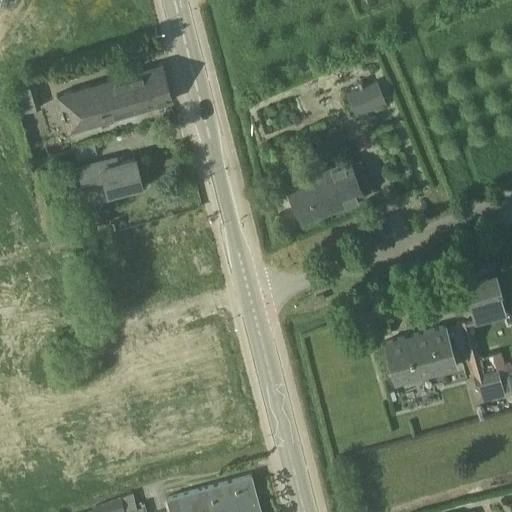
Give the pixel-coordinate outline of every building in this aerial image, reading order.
[(172,100),(161,63),(56,94),(67,131),(172,100)] [(375,79),(344,92),(354,115),(385,102),(375,79)] [(41,107),(34,83),(11,90),(18,114),(41,107)] [(96,152),(93,143),(73,149),(76,158),(96,152)] [(108,193),(141,185),(134,157),(107,164),(106,159),(78,167),(84,188),(105,183),(108,193)] [(363,195),(351,159),(286,186),(300,221),(363,195)] [(188,195),(195,193),(191,178),(184,180),(188,195)] [(197,230),(204,228),(198,204),(191,206),(197,230)] [(504,314),(494,273),(458,283),(466,311),(469,310),(472,323),(504,314)] [(455,365),(444,325),(383,342),(394,381),(455,365)] [(511,390),(511,371),(510,372),(503,348),(492,351),(498,374),(475,380),(480,400),(511,390)] [(478,377),(495,374),(492,354),(475,356),(478,377)] [(170,511),(261,511),(251,474),(166,497),(170,511)] [(124,511),(144,511),(143,506),(136,508),(132,492),(121,497),(124,511)]
